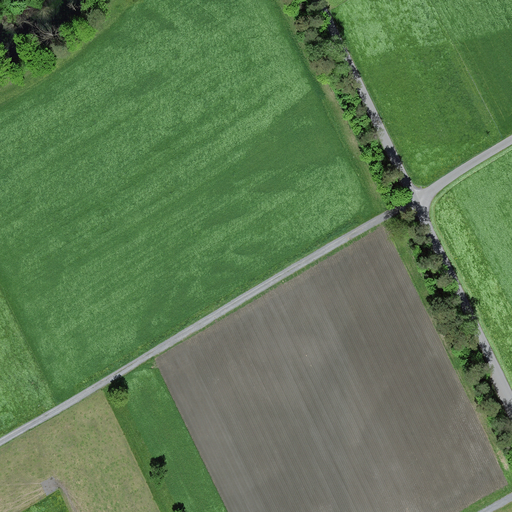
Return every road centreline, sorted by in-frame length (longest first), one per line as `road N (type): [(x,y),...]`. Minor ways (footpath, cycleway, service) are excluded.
road 1 (track): [(0,446),(511,142)]
road 2 (unclassified): [(318,0),(511,402)]
